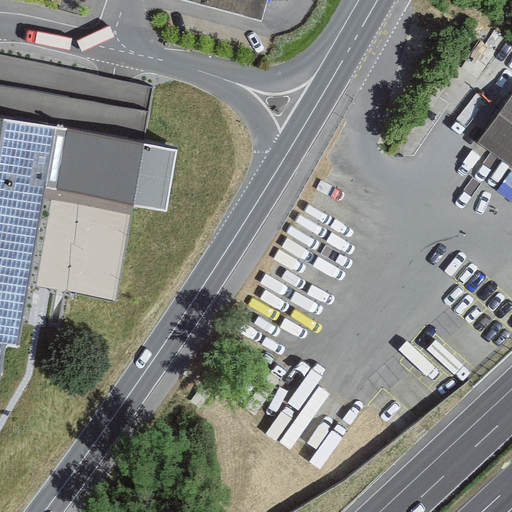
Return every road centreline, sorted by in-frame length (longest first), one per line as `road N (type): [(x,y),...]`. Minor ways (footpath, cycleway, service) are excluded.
road 1 (secondary): [(44,511),(306,122)]
road 2 (residential): [(108,48),(228,81),(306,122)]
road 3 (motorway): [(511,412),(405,511)]
road 4 (secondary): [(306,122),(377,0)]
